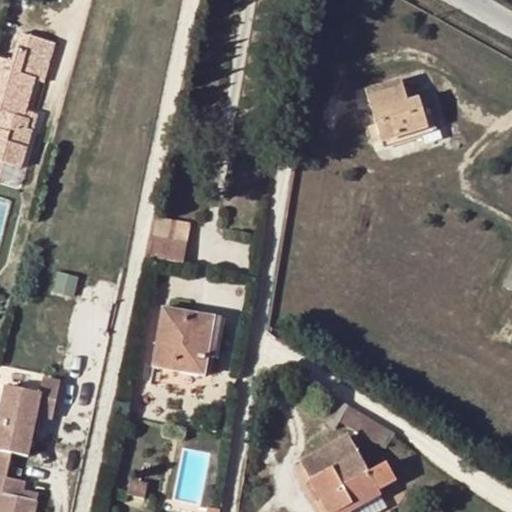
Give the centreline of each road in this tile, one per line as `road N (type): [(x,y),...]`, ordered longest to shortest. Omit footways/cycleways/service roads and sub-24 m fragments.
road 1 (residential): [(78,511),(187,0)]
road 2 (residential): [(229,511),(311,0)]
